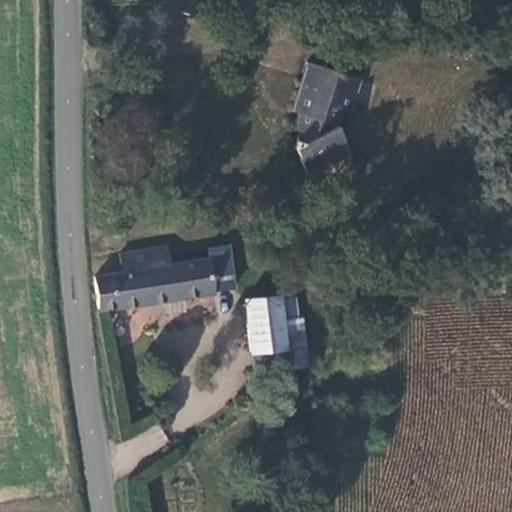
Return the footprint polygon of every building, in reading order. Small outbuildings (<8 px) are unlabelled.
[(301,70),(287,117),(292,119),(287,137),(292,139),(285,155),(299,183),(341,158),(326,135),(330,116),(338,117),(349,84),(301,70)] [(96,307),(174,301),(171,265),(170,250),(125,254),(125,268),(92,272),(96,307)] [(210,262),(171,265),(174,301),(228,296),(226,275),(210,262)] [(325,286),(325,272),(302,272),(301,285),(325,286)] [(302,306),(281,307),(283,335),(304,333),(302,306)] [(283,335),(281,307),(242,311),(248,384),(287,381),(285,360),(306,358),(304,333),(283,335)]
